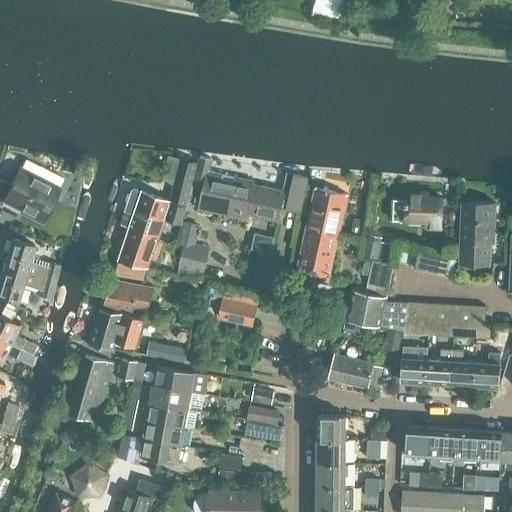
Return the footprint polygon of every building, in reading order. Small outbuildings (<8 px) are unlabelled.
[(316,0),(312,14),(342,26),(350,0),(316,0)] [(173,184),(180,157),(169,154),(163,177),(173,184)] [(58,187),(33,175),(38,164),(23,156),(18,167),(17,169),(10,182),(0,177),(0,203),(0,204),(4,197),(21,206),(19,209),(41,220),(58,187)] [(127,193),(125,201),(127,204),(125,212),(133,214),(129,225),(160,235),(165,219),(182,224),(190,197),(195,182),(200,161),(180,157),(173,184),(171,192),(169,198),(141,189),(140,191),(132,188),(131,191),(127,193)] [(200,161),(195,182),(200,183),(196,200),(201,201),(200,207),(231,215),(249,219),(250,214),(279,221),(281,214),(282,209),(290,211),(301,213),(304,201),(310,177),(290,172),(286,191),(255,184),(255,181),(240,178),(210,170),(212,159),(201,157),(200,161)] [(315,186),(307,225),(340,232),(348,193),(315,186)] [(395,199),(394,220),(405,220),(428,221),(428,226),(444,227),(445,197),(431,196),(431,191),(408,190),(408,199),(395,199)] [(495,231),(496,202),(462,201),(460,262),(490,263),(491,231),(495,231)] [(354,219),(351,231),(362,233),(365,221),(354,219)] [(184,222),(178,251),(182,252),(182,253),(178,267),(181,267),(179,274),(199,278),(200,272),(205,273),(208,259),(211,247),(207,246),(198,244),(201,226),(184,222)] [(129,225),(119,259),(149,265),(151,259),(160,262),(166,241),(158,239),(160,235),(129,225)] [(329,282),(340,232),(307,225),(296,275),(329,282)] [(10,235),(1,264),(55,280),(59,265),(29,256),(33,242),(10,235)] [(368,235),(364,256),(378,259),(383,238),(368,235)] [(382,242),(379,259),(390,261),(394,244),(382,242)] [(427,271),(431,251),(420,248),(416,269),(427,271)] [(431,251),(427,271),(437,273),(442,253),(431,251)] [(442,253),(437,273),(448,275),(452,255),(442,253)] [(254,257),(250,273),(265,277),(269,261),(254,257)] [(119,259),(114,275),(144,280),(149,265),(119,259)] [(369,274),(366,291),(387,296),(394,263),(373,259),(369,274)] [(1,264),(0,269),(0,294),(16,299),(20,284),(41,290),(40,294),(49,297),(55,280),(1,264)] [(104,307),(134,313),(136,309),(149,312),(156,289),(113,279),(104,307)] [(212,292),(210,301),(220,304),(222,294),(224,295),(227,286),(213,282),(211,291),(212,292)] [(345,319),(343,331),(346,331),(362,335),(365,323),(379,326),(386,300),(387,296),(366,291),(351,288),(344,318),(345,319)] [(225,293),(220,320),(255,326),(260,300),(225,293)] [(386,300),(379,326),(388,328),(388,327),(394,328),(400,301),(386,300)] [(8,301),(6,305),(15,309),(17,306),(8,301)] [(400,301),(394,328),(404,330),(404,331),(406,331),(408,323),(409,324),(411,301),(400,301)] [(411,301),(409,324),(422,324),(423,302),(411,301)] [(423,302),(422,324),(430,324),(434,325),(436,303),(423,302)] [(436,303),(434,325),(447,325),(449,303),(436,303)] [(449,303),(447,325),(454,326),(460,326),(461,304),(449,303)] [(461,304),(460,326),(472,326),(474,305),(461,304)] [(474,305),(472,326),(478,327),(485,327),(485,324),(486,306),(474,305)] [(15,310),(6,306),(1,316),(12,322),(17,311),(15,310)] [(134,313),(104,307),(102,307),(90,343),(114,349),(116,344),(128,347),(129,345),(136,347),(145,318),(134,314),(134,313)] [(217,315),(218,308),(210,307),(209,314),(217,315)] [(0,338),(32,354),(37,344),(34,343),(15,334),(19,325),(12,322),(1,316),(0,315),(0,338)] [(404,331),(404,333),(429,335),(430,324),(422,324),(409,324),(408,323),(406,331),(404,331)] [(430,324),(429,335),(453,336),(454,326),(447,325),(434,325),(430,324)] [(478,327),(477,337),(490,338),(491,325),(485,324),(485,327),(478,327)] [(454,326),(453,336),(477,337),(478,327),(472,326),(460,326),(454,326)] [(389,329),(384,353),(400,355),(404,332),(389,329)] [(0,338),(0,361),(1,362),(5,353),(33,366),(36,356),(32,354),(0,338)] [(162,344),(160,356),(183,360),(188,361),(188,358),(190,349),(162,344)] [(403,356),(402,381),(426,382),(428,358),(428,349),(416,348),(405,347),(405,356),(403,356)] [(428,358),(426,382),(451,384),(453,349),(441,349),(441,358),(428,358)] [(453,349),(451,384),(475,385),(476,360),(464,360),(465,350),(453,349)] [(476,360),(475,385),(501,387),(501,352),(489,351),(489,361),(476,360)] [(377,387),(382,365),(373,363),(373,362),(335,353),(329,377),(368,387),(368,385),(377,387)] [(102,402),(114,363),(86,355),(80,374),(74,394),(69,414),(97,422),(102,402)] [(123,359),(120,377),(134,380),(138,362),(123,359)] [(138,362),(134,380),(144,381),(147,364),(138,362)] [(158,366),(155,384),(192,391),(205,393),(206,393),(210,375),(158,366)] [(134,380),(131,397),(140,399),(144,381),(134,380)] [(155,384),(151,401),(199,410),(202,411),(205,393),(192,391),(155,384)] [(272,403),(275,391),(255,387),(253,399),(272,403)] [(128,412),(127,416),(137,418),(140,399),(131,397),(128,412)] [(151,401),(148,420),(186,427),(195,428),(199,410),(151,401)] [(8,403),(5,416),(16,419),(19,406),(8,403)] [(252,405),(249,419),(261,422),(264,407),(252,405)] [(347,415),(318,414),(318,438),(347,438),(347,415)] [(5,416),(1,430),(12,433),(16,419),(5,416)] [(127,416),(125,429),(134,431),(137,418),(127,416)] [(148,420),(145,437),(182,444),(186,427),(148,420)] [(249,421),(247,435),(259,437),(262,424),(249,421)] [(431,455),(433,426),(408,424),(407,453),(431,455)] [(386,427),(372,426),(372,438),(386,439),(386,427)] [(454,456),(456,427),(433,426),(431,455),(454,456)] [(478,458),(480,429),(456,427),(454,456),(478,458)] [(501,459),(503,431),(480,429),(478,458),(501,459)] [(511,460),(511,431),(503,431),(501,459),(511,460)] [(124,434),(119,456),(128,458),(132,436),(124,434)] [(145,437),(141,456),(179,463),(182,444),(145,437)] [(347,438),(318,438),(318,462),(346,462),(347,438)] [(367,440),(359,440),(359,448),(367,448),(367,440)] [(367,448),(367,457),(380,458),(380,440),(367,440),(367,448)] [(222,453),(220,466),(242,470),(245,457),(222,453)] [(318,462),(318,485),(346,485),(346,462),(318,462)] [(76,475),(83,494),(102,493),(107,475),(91,464),(76,475)] [(233,482),(255,481),(256,471),(235,470),(218,468),(216,479),(233,482)] [(420,472),(405,472),(400,471),(400,483),(404,484),(419,485),(420,472)] [(419,485),(428,486),(429,473),(420,472),(419,485)] [(429,473),(428,486),(443,486),(444,473),(429,473)] [(464,473),(463,487),(476,488),(476,475),(477,473),(464,473)] [(476,475),(476,488),(485,488),(486,474),(477,473),(476,475)] [(127,488),(119,511),(149,511),(154,497),(167,501),(172,486),(151,480),(146,494),(127,488)] [(346,485),(318,485),(317,508),(356,509),(356,485),(346,485)] [(367,485),(367,496),(380,496),(380,485),(367,485)] [(196,499),(195,503),(195,507),(197,511),(261,511),(262,490),(210,490),(210,493),(205,493),(200,495),(196,499)] [(404,490),(402,511),(463,511),(464,493),(404,490)] [(72,511),(77,501),(58,493),(50,511),(72,511)]
